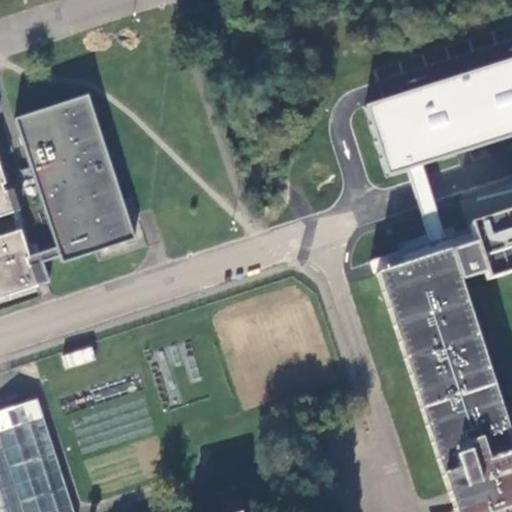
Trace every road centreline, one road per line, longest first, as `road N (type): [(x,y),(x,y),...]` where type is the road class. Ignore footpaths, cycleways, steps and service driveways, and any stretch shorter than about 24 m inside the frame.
road 1 (unclassified): [(0,337),(396,202)]
road 2 (unclassified): [(119,0),(0,39)]
